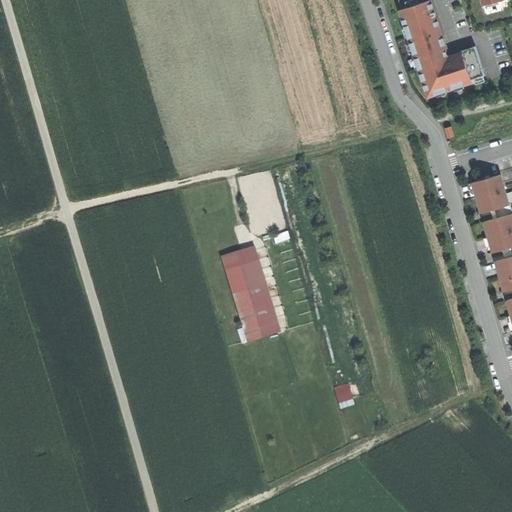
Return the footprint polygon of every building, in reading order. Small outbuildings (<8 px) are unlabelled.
[(431,0),(399,0),(405,18),(403,19),(405,27),(408,26),(411,36),(408,37),(411,44),(413,43),(416,52),(413,53),(416,59),(418,59),(421,67),(418,68),(428,97),(436,94),(436,92),(445,89),(446,91),(454,88),(453,86),(462,83),(463,85),(473,82),(472,80),(474,79),(483,76),(485,75),(475,46),(461,51),(462,53),(449,58),(446,49),(447,48),(443,34),(440,35),(439,32),(438,28),(440,28),(431,0)] [(406,38),(408,37),(411,36),(408,26),(405,27),(402,28),(406,38)] [(411,54),(413,53),(416,52),(413,43),(411,44),(408,45),(411,54)] [(416,69),(418,68),(421,67),(418,59),(416,59),(413,60),(416,69)] [(485,81),(483,76),(474,79),(476,84),(485,81)] [(464,88),(463,85),(462,83),(453,86),(454,88),(455,91),(464,88)] [(447,94),(446,91),(445,89),(436,92),(436,94),(437,97),(447,94)] [(511,170),(500,174),(504,187),(511,184),(511,170)] [(495,209),(498,218),(494,219),(484,222),(488,237),(493,252),(507,248),(511,247),(511,246),(511,214),(511,208),(510,203),(509,203),(504,187),(500,174),(490,177),(486,178),(472,182),(472,183),(477,197),(481,213),(491,210),(495,209)] [(472,199),(477,197),(472,183),(468,184),(470,192),(472,199)] [(488,253),(493,252),(488,237),(483,238),(486,247),(488,253)] [(249,340),(280,331),(253,247),(222,257),(249,340)] [(511,255),(505,258),(495,261),(498,271),(504,291),(511,288),(511,298),(507,300),(511,316),(511,317),(511,255)] [(342,408),(354,404),(349,392),(338,396),(342,408)]
